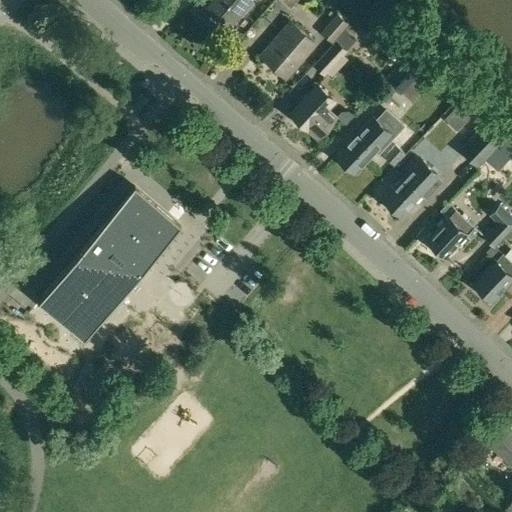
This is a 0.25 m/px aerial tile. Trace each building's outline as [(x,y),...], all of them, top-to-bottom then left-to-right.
[(212,0),(205,8),(227,27),(250,0),(212,0)] [(331,41),(343,27),(346,23),(337,15),(321,32),(331,41)] [(290,21),(260,55),(285,78),(315,43),(290,21)] [(334,44),(314,65),(324,74),(346,50),(345,50),(355,38),(343,27),(331,41),(334,44)] [(421,72),(407,58),(387,79),(401,93),(421,72)] [(317,84),(290,113),(307,129),(308,128),(317,136),(335,117),(326,109),(327,108),(325,106),(332,98),(317,84)] [(471,88),(444,117),(456,129),(484,100),(471,88)] [(489,114),(457,147),(475,164),(483,156),(507,131),(511,125),(511,116),(499,104),(497,106),(489,114)] [(357,132),(336,155),(354,172),(375,150),(378,152),(394,134),(377,118),(376,120),(372,116),(357,132)] [(395,144),(384,156),(394,165),(405,153),(395,144)] [(395,185),(382,199),(400,216),(422,193),(426,198),(440,183),(443,180),(438,176),(441,173),(430,164),(422,156),(413,166),(412,165),(394,184),(395,185)] [(85,241),(37,300),(82,339),(179,222),(134,184),(86,242),(85,241)] [(448,215),(426,239),(444,256),(465,234),(468,237),(476,230),(471,226),(454,209),(446,202),(440,209),(448,215)] [(498,221),(483,237),(493,246),(496,243),(506,232),(511,226),(511,216),(499,205),(491,214),(498,221)] [(494,260),(473,283),(491,301),(511,277),(511,276),(511,261),(502,253),(495,260),(494,260)] [(489,445),(511,464),(511,428),(508,425),(489,445)] [(458,500),(470,485),(455,474),(443,489),(458,500)] [(505,511),(511,511),(511,499),(503,510),(505,511)]
